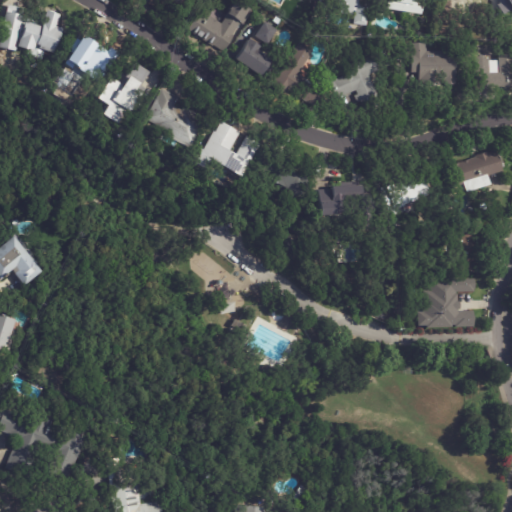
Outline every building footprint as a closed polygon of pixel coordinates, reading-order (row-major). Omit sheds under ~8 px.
[(181,10),(170,3),(162,15),(147,5),(150,0),(195,0),(187,14),(181,10)] [(358,0),(358,4),(368,5),(365,27),(352,25),(354,13),(351,12),(350,16),(334,14),(335,6),(316,4),(316,0),(358,0)] [(419,0),(417,17),(382,11),(383,0),(419,0)] [(478,0),(478,3),(462,2),(462,12),(448,11),(449,3),(447,3),(447,2),(438,2),(438,0),(478,0)] [(511,0),(494,0),(492,4),(501,7),(500,9),(511,13),(511,0)] [(221,55),(185,30),(198,12),(208,18),(214,10),(219,14),(214,21),(220,24),(223,19),(222,19),(224,17),(222,16),(225,13),(224,12),(231,2),(244,11),(246,8),(251,11),(221,55)] [(12,6),(23,9),(19,21),(23,23),(24,22),(37,26),(42,10),(57,15),(53,26),(61,29),(54,48),(48,46),(44,56),(14,46),(13,50),(0,47),(0,24),(3,11),(5,4),(12,6)] [(276,25),(272,22),(276,17),(281,21),(277,25),(276,25)] [(273,30),(274,31),(261,49),(272,57),(258,77),(233,59),(248,38),(249,40),(262,22),(273,30)] [(84,35),(106,51),(109,47),(119,53),(104,73),(89,62),(87,65),(68,51),(80,33),(84,35)] [(301,42),(313,49),(296,74),(324,92),(313,108),(291,93),(288,98),(270,86),(300,41),(301,42)] [(444,87),(418,87),(418,74),(409,74),(409,60),(402,61),(401,45),(427,44),(427,52),(453,52),(453,86),(444,87)] [(364,114),(359,103),(355,105),(352,97),(357,96),(355,92),(336,100),(329,83),(347,75),(345,68),(380,54),(386,68),(367,76),(381,108),(365,115),(364,114)] [(511,87),(489,87),(489,93),(473,93),(474,57),(488,58),(488,60),(497,61),(497,55),(511,55),(511,87)] [(149,74),(141,86),(146,89),(142,95),(140,94),(127,113),(124,111),(115,125),(101,115),(107,106),(96,99),(110,78),(121,85),(135,64),(149,73),(149,74)] [(163,91),(176,98),(172,106),(178,110),(181,106),(202,118),(187,146),(163,132),(158,141),(144,133),(150,122),(143,118),(159,89),(163,91)] [(236,134),(225,150),(232,154),(243,136),(256,144),(235,177),(206,158),(199,169),(187,161),(196,148),(198,149),(210,131),(212,132),(219,121),(237,132),(236,134)] [(495,155),(500,170),(485,176),(488,184),(465,192),(462,184),(454,187),(447,168),(475,157),(474,156),(486,151),(487,153),(493,151),(495,155)] [(282,188),(272,183),(282,161),(287,164),(285,168),(301,176),(307,189),(287,197),(283,188),(282,188)] [(423,182),(428,196),(402,204),(403,205),(395,208),(396,212),(387,215),(377,184),(419,170),(423,182)] [(358,193),(368,193),(368,214),(367,214),(367,230),(356,230),(356,213),(315,214),(314,201),(316,201),(315,190),(327,190),(327,186),(355,186),(356,193),(358,193)] [(490,237),(487,250),(483,249),(477,273),(448,266),(450,254),(453,255),(460,227),(491,234),(490,237)] [(291,245),(288,249),(279,242),(285,235),(293,242),(291,245)] [(6,238),(39,271),(24,286),(12,274),(16,270),(13,267),(0,280),(0,242),(5,237),(6,238)] [(436,268),(442,270),(440,276),(434,274),(436,268)] [(473,281),(473,291),(454,291),(455,308),(456,308),(456,313),(472,312),(472,326),(418,327),(418,314),(424,313),(423,292),(430,292),(430,281),(473,280),(473,281)] [(0,317),(7,320),(8,320),(0,346),(0,317)] [(233,319),(246,325),(243,332),(230,326),(233,319)] [(264,363),(278,371),(275,377),(261,369),(264,363)] [(61,432),(65,433),(67,427),(83,433),(66,482),(46,474),(52,456),(34,449),(24,478),(3,470),(13,441),(4,437),(5,434),(0,432),(0,408),(18,415),(17,418),(28,421),(31,414),(49,421),(47,427),(61,432)] [(118,459),(121,478),(124,477),(126,486),(148,482),(150,495),(137,497),(138,505),(157,502),(158,511),(113,511),(105,459),(118,457),(118,459)] [(299,486),(304,489),(297,503),(291,499),(297,485),(299,486)]
